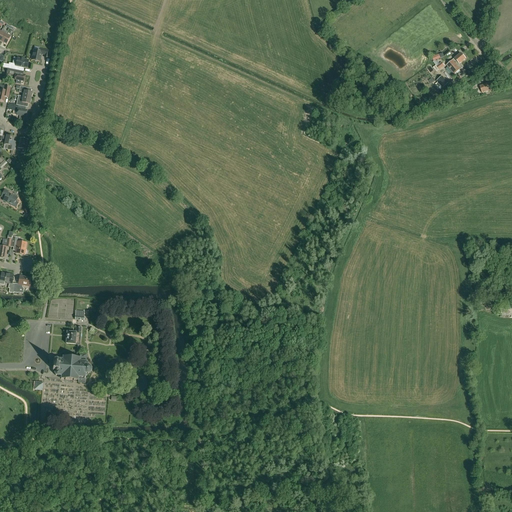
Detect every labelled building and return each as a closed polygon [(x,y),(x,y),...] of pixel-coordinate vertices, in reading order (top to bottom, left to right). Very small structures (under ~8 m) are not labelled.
[(5,35),(1,43),(6,46),(10,38),(5,35)] [(40,62),(40,58),(41,55),(42,50),(39,49),(39,51),(33,50),(31,60),(34,61),(36,62),(36,61),(40,62)] [(459,64),(460,63),(466,59),(461,53),(455,58),(453,60),(454,63),(457,61),(459,64)] [(8,69),(18,71),(19,67),(26,69),(28,61),(17,59),(16,65),(9,63),(8,69)] [(454,63),(453,60),(452,60),(447,65),(448,67),(454,73),(454,74),(460,69),(463,66),(460,63),(459,64),(457,61),(454,63)] [(454,73),(448,67),(446,69),(447,71),(451,76),(454,73)] [(18,71),(8,69),(6,74),(11,75),(15,76),(14,80),(16,80),(15,84),(20,85),(20,81),(23,82),(25,76),(23,75),(23,72),(18,71)] [(442,76),(437,81),(443,88),(448,84),(442,76)] [(482,93),(495,88),(493,81),(479,86),(482,93)] [(3,91),(0,89),(0,101),(4,102),(5,97),(8,98),(9,94),(10,87),(4,86),(3,91)] [(20,87),(19,92),(23,93),(22,97),(31,99),(32,93),(25,91),(26,88),(20,87)] [(17,99),(16,105),(20,106),(22,107),(23,103),(28,104),(29,104),(31,99),(22,97),(22,100),(17,99)] [(8,104),(7,110),(13,111),(12,114),(16,115),(20,116),(19,120),(17,119),(16,121),(23,122),(24,117),(25,117),(26,111),(20,109),(20,106),(16,105),(8,104)] [(7,150),(14,151),(15,144),(12,143),(13,137),(6,136),(4,145),(8,145),(7,150)] [(21,154),(27,155),(29,148),(26,147),(27,140),(20,139),(18,148),(22,149),(21,154)] [(5,190),(1,197),(4,198),(4,200),(9,203),(11,204),(11,205),(16,208),(18,203),(16,202),(17,198),(7,193),(8,191),(5,190)] [(15,241),(14,243),(14,246),(17,246),(16,252),(16,254),(25,255),(27,243),(19,242),(20,238),(15,237),(15,239),(12,239),(12,241),(15,241)] [(7,247),(11,247),(11,243),(12,241),(8,240),(7,244),(3,244),(2,247),(0,246),(0,258),(3,259),(3,258),(5,258),(7,248),(6,248),(7,247)] [(10,289),(9,293),(14,294),(14,293),(15,285),(15,284),(12,284),(14,275),(2,273),(1,279),(0,281),(5,282),(7,282),(7,283),(9,284),(8,289),(10,289)] [(21,288),(22,287),(23,285),(30,287),(30,284),(31,284),(31,281),(31,279),(20,277),(19,285),(19,286),(15,285),(14,293),(18,293),(19,288),(21,288)] [(84,311),(76,310),(75,320),(77,320),(81,321),(81,320),(83,321),(84,311)] [(66,344),(77,345),(77,339),(80,339),(81,328),(76,328),(75,333),(67,332),(66,344)] [(92,372),(92,371),(91,371),(91,369),(92,369),(91,369),(90,367),(91,367),(91,366),(90,367),(89,366),(89,365),(88,365),(88,366),(87,366),(87,364),(87,362),(87,361),(86,362),(86,361),(87,361),(87,355),(80,354),(80,356),(78,356),(79,345),(77,345),(76,356),(63,355),(63,357),(63,356),(62,357),(63,357),(61,357),(60,359),(59,359),(57,358),(56,358),(55,359),(54,359),(53,361),(53,362),(54,363),(53,363),(53,364),(52,364),(52,365),(53,365),(52,370),(52,369),(52,370),(53,370),(53,371),(53,370),(56,370),(56,371),(55,373),(54,373),(54,374),(55,374),(55,375),(55,376),(56,376),(58,376),(59,377),(59,376),(59,378),(61,378),(61,379),(60,379),(61,380),(62,379),(65,379),(65,380),(65,379),(73,380),(73,381),(74,381),(74,380),(78,380),(78,381),(79,381),(78,383),(85,383),(85,378),(86,378),(85,378),(86,376),(87,376),(86,375),(86,374),(87,374),(87,375),(88,375),(88,374),(89,373),(90,374),(90,373),(91,371),(92,372)] [(42,391),(43,383),(39,383),(36,382),(35,390),(42,391)]
